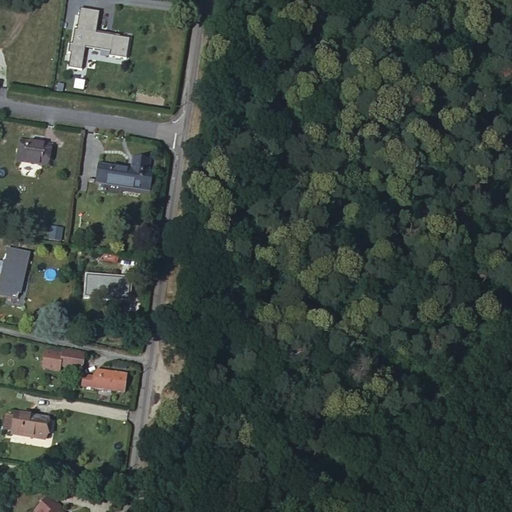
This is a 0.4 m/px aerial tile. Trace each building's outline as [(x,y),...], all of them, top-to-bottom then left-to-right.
[(100,13),(81,10),(78,31),(75,30),(73,45),(69,45),(68,53),(70,53),(68,68),(82,70),(85,48),(111,51),(110,56),(127,58),(130,38),(97,34),(100,13)] [(19,143),(16,166),(47,169),(50,147),(19,143)] [(136,186),(149,188),(152,174),(147,173),(147,163),(132,161),(130,172),(99,168),(97,183),(119,186),(119,190),(136,194),(136,186)] [(0,287),(0,293),(18,298),(29,255),(10,251),(5,266),(0,264),(0,273),(3,274),(0,287)] [(61,361),(63,352),(59,350),(56,364),(79,370),(83,356),(72,354),(70,363),(61,361)] [(72,354),(63,352),(61,361),(70,363),(72,354)] [(80,387),(107,392),(110,374),(94,372),(92,377),(82,375),(80,387)] [(110,374),(107,392),(123,395),(126,376),(111,373),(110,374)] [(14,415),(11,435),(44,440),(47,419),(14,415)] [(53,498),(38,511),(37,511),(64,511),(65,511),(53,498)]
